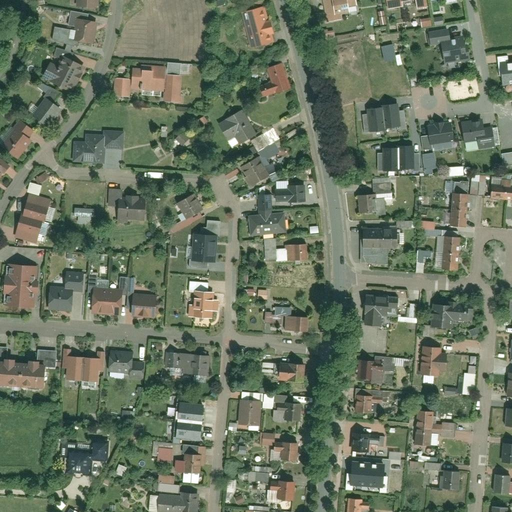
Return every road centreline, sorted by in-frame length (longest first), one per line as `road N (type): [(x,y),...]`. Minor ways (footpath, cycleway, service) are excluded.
road 1 (tertiary): [(338,280),(279,0)]
road 2 (residential): [(0,331),(228,341)]
road 3 (residential): [(472,511),(489,286)]
road 4 (residential): [(231,204),(212,182),(65,172),(43,154)]
road 5 (residential): [(115,0),(86,93),(43,154)]
road 6 (residential): [(228,341),(212,511)]
road 7 (tertiary): [(320,511),(333,346)]
road 8 (residential): [(469,0),(485,103),(451,108),(432,101)]
road 9 (residential): [(475,285),(338,280)]
road 10 (residential): [(231,204),(228,341)]
road 11 (residential): [(506,286),(507,232),(485,230),(475,285)]
